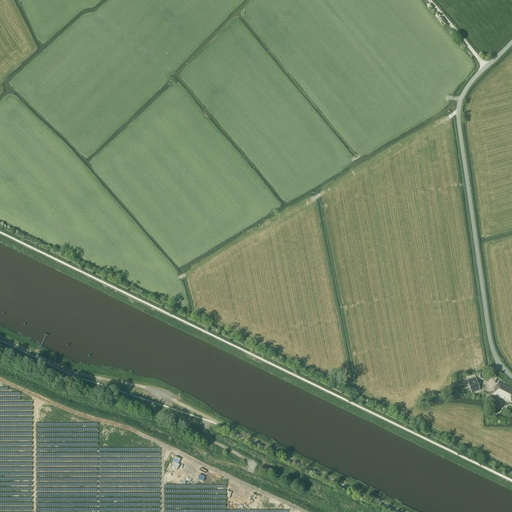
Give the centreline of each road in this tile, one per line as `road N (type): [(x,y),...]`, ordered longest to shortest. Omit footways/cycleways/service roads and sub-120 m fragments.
road 1 (track): [(0,337),(78,374),(150,389),(402,511)]
road 2 (unclassified): [(511,376),(491,346),(458,117),(465,89),(511,41)]
